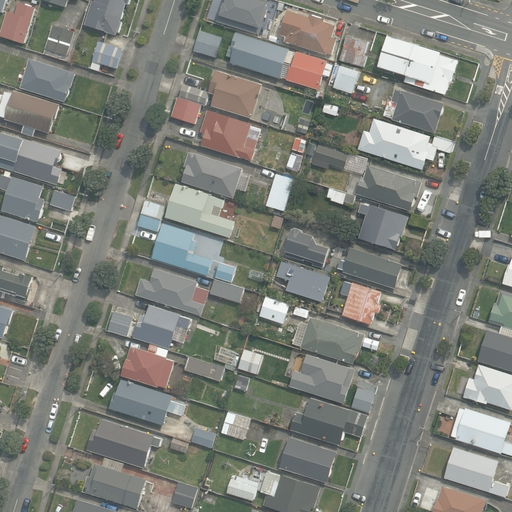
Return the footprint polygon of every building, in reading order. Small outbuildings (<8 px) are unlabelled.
[(92,0),(85,25),(117,35),(118,31),(120,32),(123,22),(121,21),(122,19),(123,19),(125,13),(124,12),(127,3),(128,0),(95,0),(95,1),(93,0),(92,0)] [(226,0),(225,2),(224,2),(220,15),(261,28),(270,2),(262,0),(226,0)] [(15,13),(8,11),(0,35),(24,43),(36,7),(19,2),(15,13)] [(309,16),(288,10),(280,35),(286,36),(285,41),(327,55),(327,53),(332,55),(336,38),(333,37),(336,25),(324,21),(325,18),(310,14),(309,16)] [(68,29),(54,24),(44,54),(71,62),(81,30),(76,28),(75,31),(71,30),(72,28),(68,27),(68,29)] [(224,37),(201,30),(194,51),(218,58),(224,37)] [(290,48),(236,32),(231,48),(234,49),(230,63),(281,79),(290,48)] [(369,41),(347,35),(340,60),(365,67),(368,56),(365,55),(369,41)] [(441,54),(442,52),(388,35),(378,66),(407,75),(405,81),(446,94),(450,81),(452,82),(459,60),(441,54)] [(117,68),(123,49),(100,41),(93,61),(117,68)] [(292,66),(290,65),(286,79),(319,89),(323,74),(330,76),(334,64),(328,62),(328,60),(297,51),(292,66)] [(30,58),(20,88),(55,98),(55,99),(58,100),(58,99),(66,102),(67,97),(68,96),(69,95),(69,94),(70,93),(70,91),(70,90),(70,88),(70,87),(72,88),(76,73),(72,71),(30,58)] [(360,71),(340,65),(334,87),(353,93),(360,71)] [(215,94),(211,105),(252,118),(263,84),(217,70),(210,92),(215,94)] [(210,92),(184,84),(180,97),(202,104),(206,105),(210,92)] [(13,93),(6,90),(0,108),(0,115),(6,118),(5,119),(51,133),(54,120),(56,120),(61,104),(15,89),(13,93)] [(392,118),(392,119),(436,133),(441,116),(443,114),(444,109),(444,107),(445,103),(402,89),(401,90),(396,89),(392,101),(389,100),(384,115),(392,118)] [(202,104),(180,97),(178,96),(172,116),(196,124),(202,104)] [(324,100),(321,109),(327,111),(327,112),(337,116),(340,105),(324,100)] [(208,109),(201,131),(205,133),(201,145),(241,157),(252,160),(262,129),(252,126),(253,123),(208,109)] [(311,121),(301,118),(297,130),(307,133),(311,121)] [(365,130),(358,149),(424,169),(427,158),(434,160),(438,149),(452,153),(455,141),(435,135),(433,143),(429,142),(431,135),(374,118),(370,131),(365,130)] [(61,153),(62,150),(0,130),(0,166),(58,184),(59,182),(64,184),(67,172),(63,171),(63,169),(57,167),(59,162),(60,161),(61,160),(62,159),(62,157),(62,156),(62,154),(61,153)] [(293,149),(304,152),(307,140),(297,137),(293,149)] [(186,167),(182,181),(222,194),(222,196),(229,198),(229,196),(234,198),(237,188),(246,191),(251,174),(243,172),(243,168),(195,152),(195,153),(189,151),(184,166),(186,167)] [(298,171),(304,156),(292,152),(287,167),(298,171)] [(362,176),(356,193),(411,210),(412,207),(414,205),(415,200),(415,197),(415,196),(417,197),(423,182),(368,164),(364,177),(362,176)] [(2,210),(39,221),(40,218),(42,218),(44,211),(43,208),(46,199),(40,197),(44,185),(13,176),(13,177),(10,176),(11,172),(6,170),(5,175),(2,174),(0,181),(0,187),(8,190),(2,210)] [(295,179),(277,173),(275,177),(274,181),(267,205),(285,210),(295,179)] [(177,183),(166,217),(231,237),(236,221),(220,216),(225,200),(210,195),(210,193),(177,183)] [(354,203),(356,195),(330,187),(327,197),(332,198),(331,200),(344,204),(344,201),(354,203)] [(51,204),(72,211),(77,196),(55,189),(51,204)] [(166,206),(146,200),(142,213),(162,219),(166,206)] [(366,214),(359,238),(396,249),(398,246),(399,245),(401,239),(400,238),(401,236),(403,237),(410,216),(370,203),(369,205),(361,203),(359,212),(366,214)] [(0,251),(27,260),(38,225),(0,213),(0,251)] [(162,219),(142,213),(138,225),(158,231),(162,219)] [(272,225),(281,228),(285,218),(275,215),(272,225)] [(196,233),(164,222),(153,257),(208,275),(213,259),(194,253),(198,241),(193,240),(196,233)] [(285,251),(287,251),(286,255),(304,260),(304,259),(313,262),(312,264),(324,268),(330,247),(318,244),(314,235),(304,232),(302,229),(296,227),(292,229),(285,251)] [(406,264),(352,247),(345,272),(398,287),(406,264)] [(503,283),(511,285),(511,259),(511,264),(509,263),(503,283)] [(323,301),(331,276),(282,261),(278,276),(290,280),(287,290),(323,301)] [(236,266),(221,262),(216,277),(232,282),(236,266)] [(0,289),(17,295),(16,297),(28,301),(31,289),(30,289),(34,276),(21,272),(21,274),(7,270),(8,269),(5,268),(6,267),(0,265),(0,289)] [(142,277),(136,295),(202,315),(210,290),(197,286),(199,280),(155,267),(151,280),(142,277)] [(253,269),(250,279),(265,284),(269,275),(253,269)] [(245,288),(215,279),(211,293),(241,302),(245,288)] [(341,293),(349,296),(343,315),(372,324),(376,311),(379,312),(382,304),(379,303),(382,291),(353,281),(352,283),(345,281),(341,293)] [(495,302),(489,321),(502,325),(511,328),(511,293),(501,290),(497,302),(495,302)] [(290,303),(267,295),(260,316),(284,323),(290,303)] [(0,336),(4,338),(5,334),(7,333),(9,327),(8,325),(10,317),(12,318),(14,310),(0,304),(0,336)] [(146,316),(141,314),(134,337),(171,349),(174,339),(185,343),(192,319),(182,316),(182,314),(150,304),(146,316)] [(291,313),(305,317),(308,310),(294,305),(291,313)] [(134,317),(114,311),(109,330),(129,336),(134,317)] [(301,346),(301,347),(354,363),(358,349),(361,350),(366,334),(311,316),(308,323),(303,321),(299,325),(294,344),(301,346)] [(478,360),(511,371),(511,328),(502,325),(500,332),(488,329),(478,360)] [(131,345),(122,375),(159,387),(159,385),(167,388),(175,361),(167,358),(170,350),(151,344),(148,351),(131,345)] [(237,355),(239,350),(224,345),(218,361),(239,369),(243,357),(237,355)] [(267,355),(248,349),(242,368),(262,374),(267,355)] [(301,372),(296,370),(290,386),(345,403),(356,369),(341,364),(340,365),(338,364),(339,363),(313,355),(313,356),(311,355),(312,354),(307,353),(301,372)] [(225,368),(189,356),(185,369),(221,381),(225,368)] [(479,362),(461,356),(456,369),(475,375),(479,362)] [(511,373),(479,364),(475,378),(470,377),(464,396),(487,404),(488,402),(511,409),(511,373)] [(247,390),(251,377),(239,374),(235,386),(247,390)] [(115,391),(110,407),(164,424),(168,410),(184,414),(187,405),(176,401),(177,397),(173,396),(174,395),(122,378),(117,392),(115,391)] [(352,407),(370,412),(376,393),(359,387),(352,407)] [(296,411),(291,429),(341,445),(342,440),(344,439),(345,435),(344,433),(344,431),(362,437),(369,415),(312,397),(310,401),(303,398),(298,412),(296,411)] [(456,439),(502,453),(502,452),(511,454),(511,434),(508,434),(511,422),(466,408),(465,409),(460,407),(451,435),(457,437),(456,439)] [(245,439),(252,418),(229,411),(222,432),(245,439)] [(145,467),(153,444),(160,447),(163,438),(155,436),(156,435),(103,418),(99,430),(94,429),(88,449),(145,467)] [(217,433),(197,427),(192,441),(212,447),(217,433)] [(332,468),(337,451),(290,436),(280,467),(328,482),(329,476),(332,474),(333,471),(332,468)] [(187,452),(190,442),(174,438),(171,447),(187,452)] [(499,460),(454,446),(445,478),(506,496),(510,485),(493,480),(499,460)] [(88,475),(83,491),(139,508),(147,478),(123,471),(125,463),(105,457),(103,465),(95,462),(91,476),(88,475)] [(315,507),(322,486),(282,474),(282,475),(271,472),(272,471),(268,469),(261,491),(267,494),(264,505),(287,511),(310,511),(313,506),(315,507)] [(255,500),(260,482),(234,474),(228,492),(255,500)] [(193,508),(199,488),(179,482),(173,502),(193,508)] [(438,497),(433,511),(482,511),(487,499),(443,485),(439,497),(438,497)] [(74,511),(72,510),(71,511),(122,511),(78,498),(74,511)]
